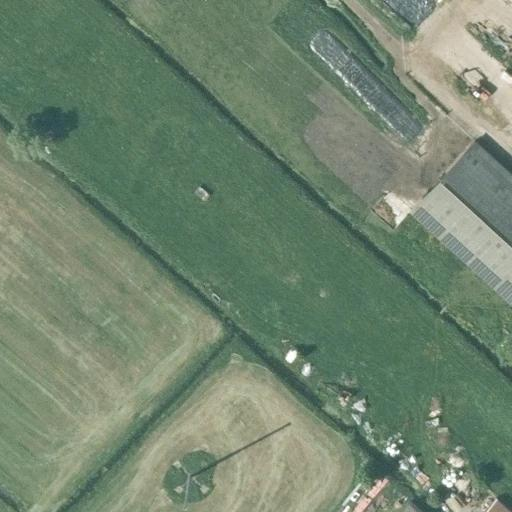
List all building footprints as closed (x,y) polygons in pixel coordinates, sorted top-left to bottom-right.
[(364,55),(348,72),(429,146),(445,129),(364,55)] [(362,134),(371,123),(353,107),(344,118),(362,134)] [(511,174),(475,141),(412,210),(511,301),(511,174)] [(364,156),(350,171),(376,194),(389,179),(364,156)] [(510,511),(496,498),(483,511),(510,511)] [(421,511),(409,501),(400,511),(421,511)]
